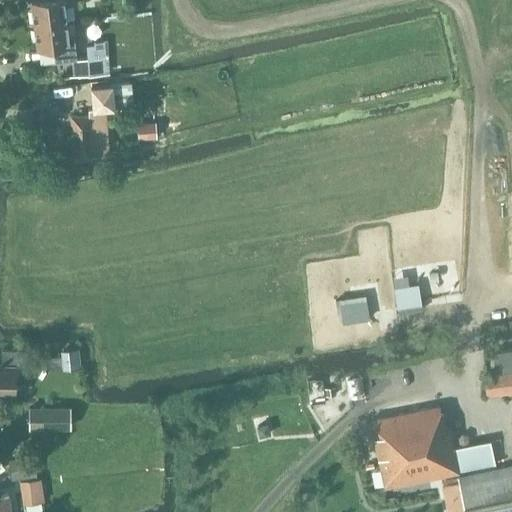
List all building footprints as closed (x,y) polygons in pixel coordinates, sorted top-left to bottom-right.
[(30,0),(34,24),(66,20),(64,5),(70,4),(69,0),(30,0)] [(53,45),(55,61),(76,58),(73,34),(67,35),(66,20),(34,24),(37,47),(53,45)] [(95,44),(88,44),(91,76),(112,75),(112,72),(108,72),(106,40),(94,40),(95,44)] [(91,78),(91,84),(93,108),(89,108),(89,113),(70,115),(71,133),(73,159),(93,157),(93,155),(109,154),(105,108),(114,107),(133,106),(131,82),(113,83),(112,78),(112,75),(91,76),(91,78)] [(137,123),(138,138),(156,136),(155,122),(152,122),(137,123)] [(417,284),(394,288),(398,314),(421,311),(419,298),(417,284)] [(364,295),(338,300),(342,324),(368,320),(364,295)] [(511,347),(496,350),(499,372),(511,370),(511,335),(511,337),(511,347)] [(0,392),(14,393),(15,375),(25,375),(26,349),(2,348),(2,364),(0,364),(0,392)] [(511,372),(484,376),(486,396),(511,393),(511,372)] [(459,469),(495,462),(490,439),(455,446),(450,424),(444,426),(440,405),(370,419),(384,486),(459,471),(459,469)] [(29,418),(29,429),(41,429),(71,428),(70,406),(29,407),(29,418)] [(267,424),(256,426),(258,438),(270,435),(267,424)] [(9,459),(12,479),(36,475),(32,455),(9,459)] [(511,511),(511,464),(457,476),(459,482),(440,486),(445,511),(511,511)] [(20,481),(24,504),(45,500),(42,478),(20,481)] [(12,511),(9,493),(0,494),(0,511),(12,511)]
